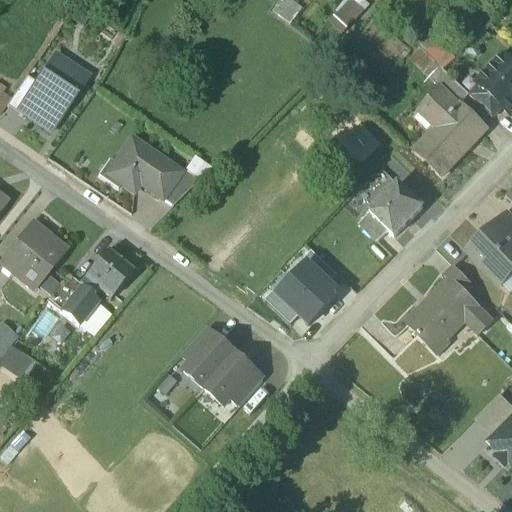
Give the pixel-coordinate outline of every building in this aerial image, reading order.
[(352,3),(335,22),(346,33),(364,13),(352,3)] [(425,56),(445,70),(452,61),(432,47),(425,56)] [(497,59),(486,71),(486,79),(491,83),(482,92),(501,110),(510,118),(511,116),(511,67),(511,64),(505,59),(497,59)] [(17,113),(50,136),(87,82),(54,60),(36,86),(17,113)] [(468,97),(440,70),(430,82),(440,92),(441,91),(459,107),(468,97)] [(36,86),(26,80),(6,110),(16,116),(17,113),(36,86)] [(482,92),(478,88),(470,97),(469,96),(468,97),(492,120),(501,110),(482,92)] [(459,107),(441,91),(440,92),(422,111),(439,127),(414,152),(442,178),(485,133),(459,107)] [(0,99),(0,115),(9,102),(1,97),(0,99)] [(178,177),(131,144),(114,168),(112,171),(124,180),(119,187),(121,187),(133,196),(138,188),(161,204),(179,178),(178,177)] [(210,172),(195,161),(186,176),(197,184),(210,172)] [(114,168),(109,164),(98,179),(117,193),(121,187),(119,187),(124,180),(112,171),(114,168)] [(181,173),(178,177),(179,178),(161,204),(171,210),(197,184),(186,176),(181,173)] [(398,186),(369,215),(394,238),(423,209),(398,186)] [(511,224),(507,219),(497,229),(511,243),(511,224)] [(31,226),(0,264),(0,267),(33,295),(56,266),(66,254),(31,226)] [(511,243),(497,229),(485,239),(485,238),(469,254),(501,288),(511,277),(511,243)] [(329,287),(337,278),(311,253),(303,262),(308,267),(329,287)] [(106,255),(83,282),(84,282),(79,289),(91,299),(97,293),(109,303),(131,276),(106,255)] [(308,267),(292,283),(323,312),(338,296),(329,287),(308,267)] [(471,287),(454,270),(445,279),(449,283),(450,282),(463,295),(471,287)] [(66,278),(46,303),(60,315),(80,291),(78,289),(78,288),(66,278)] [(80,291),(60,315),(78,330),(97,306),(91,300),(97,293),(91,299),(79,289),(84,282),(83,282),(78,288),(78,289),(80,291)] [(449,283),(406,325),(418,336),(417,337),(431,352),(443,340),(447,343),(465,325),(477,337),(491,323),(463,295),(450,282),(449,283)] [(308,328),(323,312),(292,283),(277,298),(298,319),(308,328)] [(290,327),(298,319),(277,298),(272,294),(264,302),(290,327)] [(0,325),(3,322),(0,319),(0,359),(10,367),(22,350),(0,334),(0,325)] [(205,332),(181,359),(190,367),(214,340),(205,332)] [(190,367),(183,374),(203,392),(234,357),(214,339),(214,340),(190,367)] [(254,374),(234,357),(203,392),(223,410),(230,402),(253,375),(254,374)] [(253,375),(230,402),(239,410),(263,383),(253,375)] [(511,411),(499,398),(474,423),(494,443),(511,424),(511,411)] [(511,424),(494,443),(489,448),(499,459),(496,462),(505,471),(508,468),(511,471),(511,424)]
